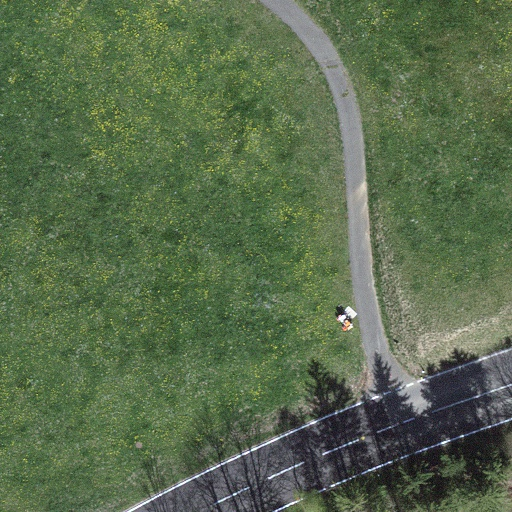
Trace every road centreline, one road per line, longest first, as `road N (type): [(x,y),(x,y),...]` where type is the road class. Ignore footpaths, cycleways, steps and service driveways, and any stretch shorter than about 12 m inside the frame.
road 1 (residential): [(275,0),(325,58),(350,127),(365,303),(404,422)]
road 2 (primary): [(404,422),(195,511)]
